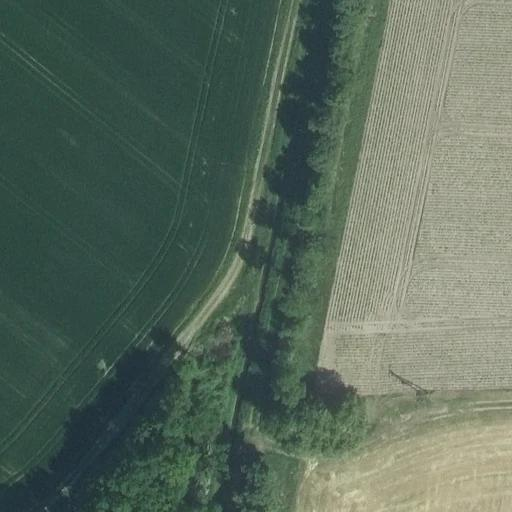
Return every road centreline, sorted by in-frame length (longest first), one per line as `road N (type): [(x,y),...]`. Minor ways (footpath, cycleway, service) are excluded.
road 1 (track): [(240,511),(346,0)]
road 2 (track): [(255,439),(348,447),(431,416),(511,406)]
